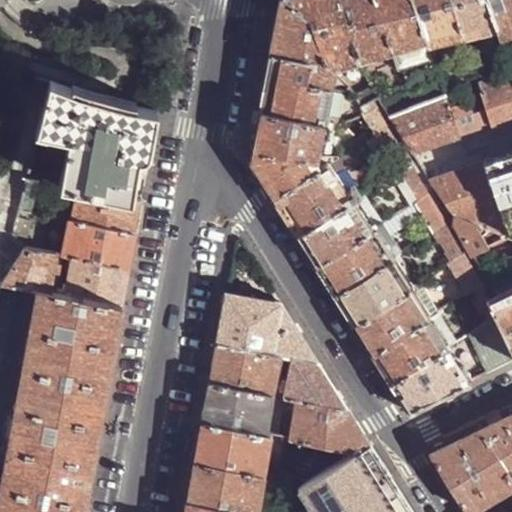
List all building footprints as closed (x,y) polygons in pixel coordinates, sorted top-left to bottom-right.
[(307,81),(331,88),(335,72),(333,70),(325,60),(322,51),(309,18),(288,0),(280,0),(275,29),(271,55),(311,58),(307,81)] [(338,0),(288,0),(309,18),(322,51),(325,60),(333,70),(361,62),(338,0)] [(411,0),(338,0),(361,62),(371,59),(390,54),(426,43),(411,0)] [(449,0),(411,0),(426,43),(428,47),(463,39),(449,0)] [(449,0),(463,39),(497,31),(486,0),(449,0)] [(511,0),(486,0),(497,31),(500,41),(511,36),(511,0)] [(511,78),(511,77),(511,36),(500,41),(510,71),(511,78)] [(426,43),(390,54),(396,71),(432,61),(428,47),(426,43)] [(260,112),(324,122),(331,88),(307,81),(311,58),(271,55),(264,87),(260,112)] [(371,59),(361,62),(367,80),(376,77),(371,59)] [(510,71),(477,82),(480,92),(511,81),(511,78),(510,71)] [(154,132),(158,110),(109,101),(49,80),(44,101),(104,123),(154,132)] [(511,81),(480,92),(488,115),(492,126),(511,119),(511,81)] [(371,88),(356,97),(362,108),(371,102),(378,98),(371,88)] [(454,127),(444,97),(390,117),(412,154),(458,138),(454,127)] [(38,129),(67,137),(59,184),(77,187),(133,197),(135,182),(136,174),(131,174),(133,159),(141,161),(149,156),(152,143),(154,132),(104,123),(44,101),(38,129)] [(362,108),(361,109),(366,116),(375,110),(371,102),(362,108)] [(366,116),(363,117),(374,135),(376,134),(387,129),(375,110),(366,116)] [(324,122),(260,112),(256,133),(252,152),(317,156),(324,122)] [(492,126),(488,115),(454,127),(458,138),(492,126)] [(387,129),(376,134),(384,147),(394,141),(387,129)] [(394,141),(384,147),(391,158),(401,152),(394,141)] [(261,180),(273,199),(321,168),(317,156),(252,152),(250,163),(261,180)] [(401,152),(391,158),(399,172),(409,166),(401,152)] [(511,153),(483,163),(509,237),(510,236),(509,235),(511,235),(511,153)] [(322,157),(317,156),(321,168),(328,164),(337,158),(323,159),(322,157)] [(483,163),(428,181),(471,255),(509,237),(483,163)] [(321,168),(273,199),(284,217),(297,237),(352,202),(328,164),(321,168)] [(409,166),(399,172),(417,202),(426,196),(409,166)] [(26,178),(18,210),(32,211),(39,181),(26,178)] [(139,214),(141,199),(133,197),(77,187),(72,218),(136,230),(139,214)] [(417,202),(413,204),(431,234),(444,225),(426,196),(417,202)] [(306,252),(316,266),(371,231),(352,202),(297,237),(306,252)] [(13,233),(25,246),(32,219),(17,216),(13,233)] [(69,217),(62,253),(72,255),(129,265),(132,249),(136,230),(72,218),(69,217)] [(382,224),(371,231),(389,261),(400,254),(382,224)] [(444,225),(431,234),(449,264),(462,255),(444,225)] [(371,231),(316,266),(325,281),(335,296),(389,261),(371,231)] [(509,237),(471,255),(480,269),(511,254),(511,241),(510,236),(509,237)] [(25,247),(2,283),(19,286),(38,289),(48,291),(53,268),(55,252),(48,250),(40,249),(25,247)] [(408,290),(421,282),(402,253),(400,254),(389,261),(408,290)] [(126,281),(129,265),(72,255),(65,294),(122,305),(126,281)] [(449,264),(446,266),(465,294),(473,290),(479,286),(480,285),(462,255),(449,264)] [(389,261),(335,296),(346,314),(353,325),(408,290),(389,261)] [(60,268),(53,268),(48,291),(55,293),(60,268)] [(427,319),(440,311),(421,282),(408,290),(427,319)] [(2,283),(0,287),(0,379),(19,286),(2,283)] [(479,286),(473,290),(477,298),(473,301),(481,316),(485,313),(489,321),(495,317),(487,301),(488,300),(479,286)] [(511,288),(496,297),(511,330),(511,288)] [(116,336),(122,305),(65,294),(55,293),(48,291),(38,289),(14,420),(0,494),(0,511),(83,511),(95,449),(102,410),(116,336)] [(408,290),(353,325),(363,341),(372,354),(427,319),(408,290)] [(226,291),(216,342),(280,354),(291,356),(318,360),(297,327),(280,301),(226,291)] [(511,330),(496,297),(488,300),(487,301),(495,317),(511,351),(511,330)] [(445,349),(459,340),(440,311),(427,319),(445,349)] [(489,321),(468,334),(487,374),(511,361),(511,351),(495,317),(489,321)] [(427,319),(372,354),(381,369),(391,384),(445,349),(427,319)] [(213,359),(209,381),(273,393),(277,368),(280,354),(216,342),(213,359)] [(445,349),(391,384),(399,396),(409,412),(467,383),(463,376),(445,349)] [(291,356),(280,354),(277,368),(284,369),(283,373),(287,374),(291,356)] [(329,378),(318,360),(291,356),(287,374),(286,378),(285,383),(283,395),(285,395),(347,406),(329,378)] [(467,373),(463,376),(467,383),(472,381),(467,373)] [(206,398),(202,420),(265,432),(273,393),(209,381),(206,398)] [(356,421),(347,406),(285,395),(285,399),(296,402),(289,437),(355,449),(368,441),(356,421)] [(511,416),(510,417),(487,428),(511,468),(511,416)] [(198,440),(195,460),(263,473),(270,433),(265,432),(202,420),(198,440)] [(435,453),(471,511),(476,511),(511,490),(511,468),(487,428),(458,442),(435,453)] [(413,511),(368,441),(355,449),(293,488),(307,511),(413,511)] [(191,477),(187,499),(245,510),(253,511),(254,511),(256,511),(263,473),(195,460),(191,477)] [(184,511),(244,511),(245,510),(187,499),(184,511)]
